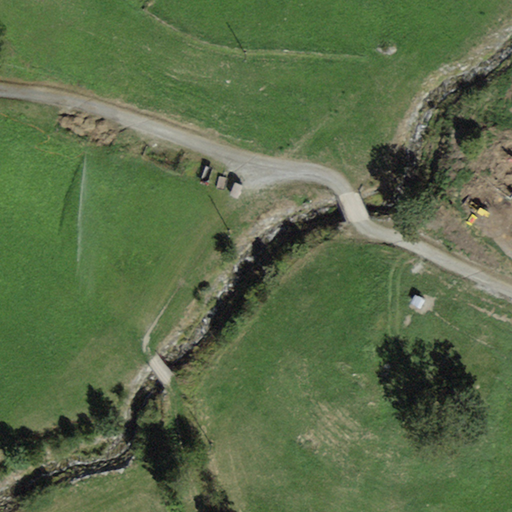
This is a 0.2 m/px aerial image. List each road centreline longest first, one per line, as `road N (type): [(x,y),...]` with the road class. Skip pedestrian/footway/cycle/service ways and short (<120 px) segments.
road 1 (track): [(511,290),(366,227),(327,175),(266,163)]
road 2 (track): [(266,163),(82,103),(0,89)]
